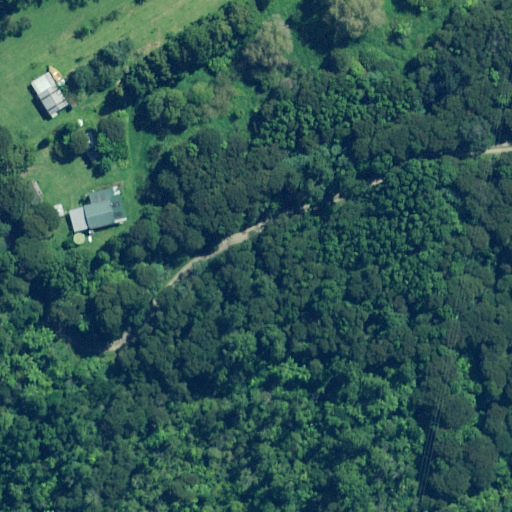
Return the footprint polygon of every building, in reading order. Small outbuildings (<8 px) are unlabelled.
[(71,107),(49,71),(31,82),(53,118),(71,107)] [(100,144),(94,131),(85,135),(90,148),(100,144)] [(101,156),(96,146),(86,152),(92,161),(101,156)] [(128,221),(120,188),(90,194),(93,206),(70,211),(75,233),(128,221)] [(27,194),(29,198),(20,203),(25,212),(42,203),(38,194),(36,190),(27,194)]
